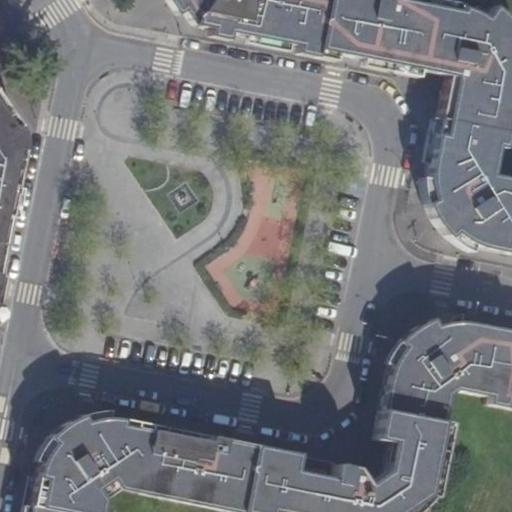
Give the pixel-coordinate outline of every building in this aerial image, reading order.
[(172,0),(191,27),(213,32),(242,37),(242,36),(233,34),(213,29),(192,25),(184,13),(175,0),(172,0)] [(242,36),(249,0),(175,0),(184,13),(192,25),(213,29),(214,25),(234,30),(233,34),(242,36)] [(249,0),(242,36),(242,37),(268,43),(277,0),(249,0)] [(469,248),(511,256),(511,180),(488,176),(505,90),(511,91),(511,86),(511,65),(511,32),(507,27),(489,8),(479,17),(457,8),(456,12),(396,0),(384,0),(383,3),(371,0),(277,0),(268,43),(358,60),(360,55),(386,62),(386,66),(441,77),(449,78),(446,93),(441,91),(424,179),(424,189),(429,205),(439,223),(445,230),(454,239),(469,248)] [(214,25),(213,29),(233,34),(234,30),(214,25)] [(360,55),(358,60),(386,66),(386,62),(360,55)] [(449,78),(441,77),(438,91),(441,91),(446,93),(449,78)] [(0,254),(16,172),(10,171),(13,148),(20,149),(23,137),(15,124),(9,128),(2,115),(6,112),(0,102),(0,254)] [(11,119),(6,112),(2,115),(9,128),(15,124),(11,119)] [(10,171),(16,172),(20,149),(13,148),(10,171)] [(391,359),(383,372),(379,393),(370,442),(387,446),(396,448),(395,457),(385,455),(381,475),(385,482),(409,493),(425,499),(431,500),(434,484),(427,482),(443,398),(452,392),(484,399),(483,408),(511,413),(511,332),(471,325),(470,330),(452,327),(453,324),(446,324),(427,329),(420,332),(411,337),(400,347),(394,354),(391,359)] [(40,453),(39,457),(38,460),(27,511),(88,511),(92,492),(105,483),(250,511),(371,511),(372,506),(366,496),(361,488),(350,471),(332,467),(333,463),(205,437),(203,443),(190,441),(175,438),(177,432),(114,419),(107,419),(97,420),(84,422),(73,425),(65,430),(56,436),(47,445),(40,453)] [(191,435),(177,432),(175,438),(190,441),(191,435)] [(396,448),(387,446),(385,455),(395,457),(396,448)] [(381,475),(361,488),(366,496),(372,506),(371,511),(406,511),(425,499),(409,493),(385,482),(381,475)]
